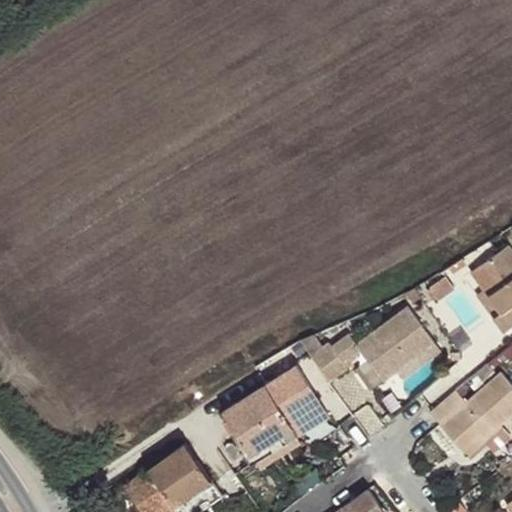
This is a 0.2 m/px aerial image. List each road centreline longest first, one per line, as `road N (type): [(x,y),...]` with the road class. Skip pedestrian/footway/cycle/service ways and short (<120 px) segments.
road 1 (track): [(511,190),(136,417),(91,429),(57,425),(0,391)]
road 2 (residential): [(32,511),(181,428)]
